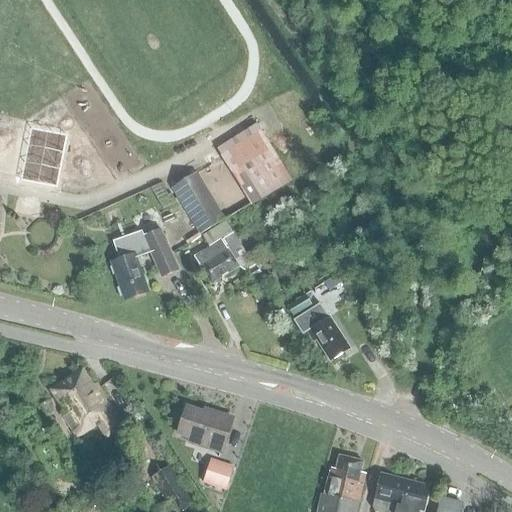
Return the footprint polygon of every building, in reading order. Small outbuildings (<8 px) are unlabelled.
[(194,174),(206,193),(223,221),(225,220),(226,222),(292,182),(256,125),(216,151),(221,159),(194,174)] [(66,136),(30,129),(20,181),(56,188),(66,136)] [(223,221),(206,193),(194,174),(171,189),(200,235),(223,221)] [(244,254),(224,223),(202,237),(210,249),(194,260),(210,285),(236,268),(232,262),(244,254)] [(109,265),(124,302),(146,292),(132,259),(149,252),(160,277),(176,271),(159,230),(140,238),(138,234),(108,246),(115,262),(109,265)] [(244,254),(232,262),(245,273),(255,266),(246,253),(244,254)] [(305,296),(286,308),(294,321),(313,309),(305,296)] [(298,319),(306,332),(305,332),(312,343),(315,341),(328,362),(347,350),(327,318),(326,319),(319,308),(308,315),(307,313),(298,319)] [(123,426),(95,383),(92,385),(81,369),(49,390),(60,408),(56,410),(74,438),(95,425),(104,438),(123,426)] [(186,441),(217,452),(229,418),(210,412),(209,416),(184,407),(175,433),(187,437),(186,441)] [(313,511),(352,511),(359,488),(363,475),(358,473),(360,463),(336,457),(333,470),(328,468),(321,495),(318,494),(313,511)] [(226,492),(233,468),(210,460),(202,484),(226,492)] [(151,480),(171,511),(183,511),(193,506),(168,468),(151,480)] [(373,511),(415,511),(418,511),(420,511),(427,487),(376,474),(368,505),(373,511)] [(438,501),(439,501),(435,511),(459,511),(461,505),(438,499),(438,501)]
